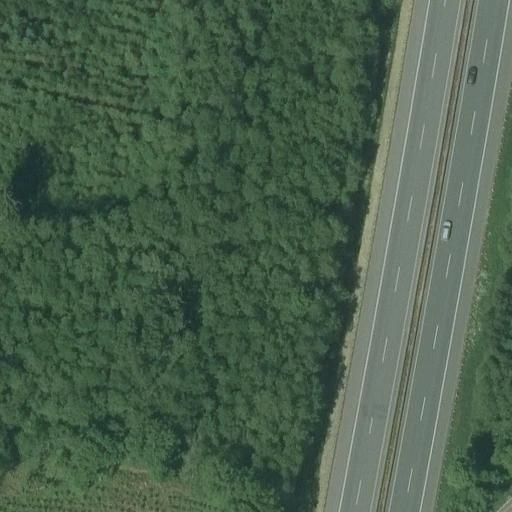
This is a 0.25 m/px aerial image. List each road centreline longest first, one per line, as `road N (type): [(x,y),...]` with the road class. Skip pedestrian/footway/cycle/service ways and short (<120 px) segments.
road 1 (motorway): [(406,511),(497,0)]
road 2 (motorway): [(437,0),(353,511)]
